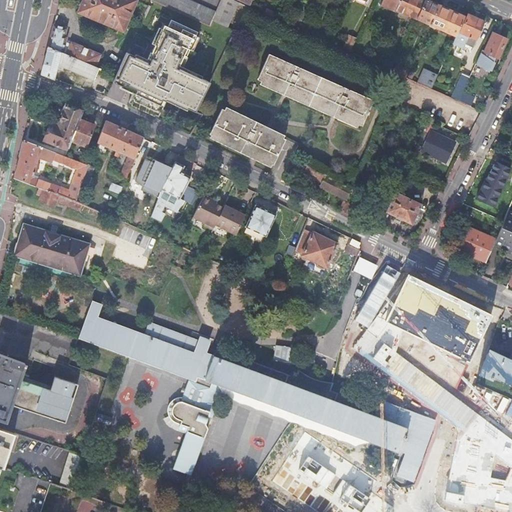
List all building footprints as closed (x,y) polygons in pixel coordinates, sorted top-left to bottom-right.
[(85,0),(80,12),(124,30),(136,1),(133,0),(85,0)] [(151,0),(210,26),(212,21),(216,12),(188,0),(151,0)] [(212,21),(228,28),(239,3),(232,0),(221,0),(216,12),(212,21)] [(381,5),(395,12),(397,10),(398,7),(383,0),(381,5)] [(397,10),(417,19),(425,0),(400,0),(398,7),(397,10)] [(426,0),(425,0),(417,19),(430,25),(439,5),(426,0)] [(451,11),(439,5),(430,25),(443,30),(451,11)] [(298,28),(300,23),(306,10),(301,8),(294,26),(298,28)] [(451,11),(443,30),(455,36),(457,31),(464,17),(451,11)] [(455,36),(455,37),(466,42),(465,44),(473,48),(477,39),(476,38),(484,22),(468,15),(460,32),(457,31),(455,36)] [(188,109),(196,113),(197,112),(211,82),(201,78),(201,79),(178,69),(184,56),(186,57),(189,49),(195,36),(197,31),(170,20),(167,27),(163,26),(161,30),(154,46),(151,54),(153,55),(148,65),(146,64),(134,59),(135,58),(134,57),(126,54),(116,77),(112,84),(121,88),(122,87),(134,92),(132,95),(129,104),(159,117),(166,101),(167,98),(181,104),(180,106),(188,109)] [(55,25),(49,47),(63,53),(66,43),(68,37),(65,36),(67,29),(64,28),(65,24),(59,23),(58,26),(55,25)] [(298,28),(312,34),(314,29),(300,23),(298,28)] [(150,44),(154,46),(161,30),(157,28),(150,44)] [(484,52),(482,51),(476,64),(489,71),(496,57),(498,58),(506,39),(493,33),(484,52)] [(198,38),(195,36),(189,49),(192,51),(198,38)] [(342,49),(350,52),(356,40),(348,36),(342,49)] [(68,55),(72,45),(66,43),(63,53),(68,55)] [(68,55),(99,69),(100,70),(101,67),(100,62),(101,58),(103,57),(104,56),(104,54),(103,53),(101,53),(100,53),(99,54),(98,55),(73,44),(72,45),(68,55)] [(42,75),(55,80),(58,67),(61,67),(61,69),(63,70),(65,66),(95,80),(99,69),(68,55),(63,53),(49,47),(42,75)] [(135,55),(134,57),(135,58),(134,59),(146,64),(148,65),(153,55),(151,54),(149,53),(146,60),(135,55)] [(283,90),(281,94),(288,97),(290,93),(332,112),(330,116),(332,117),(337,119),(339,115),(359,124),(362,126),(373,101),(346,89),(270,55),(259,80),(262,81),(283,90)] [(201,79),(201,78),(202,75),(183,67),(187,57),(186,57),(184,56),(178,69),(201,79)] [(419,81),(433,86),(438,72),(424,67),(419,81)] [(452,97),(460,100),(463,92),(470,77),(462,73),(462,74),(463,74),(452,97)] [(261,84),(281,94),(283,90),(262,81),(261,84)] [(121,88),(120,90),(132,95),(134,92),(122,87),(121,88)] [(460,100),(459,101),(471,106),(475,98),(463,92),(460,100)] [(290,93),(288,97),(330,116),(332,112),(290,93)] [(187,111),(188,109),(180,106),(181,104),(167,98),(166,101),(187,111)] [(83,113),(66,106),(58,128),(74,135),(80,120),(83,113)] [(239,117),(283,139),(285,135),(226,107),(224,111),(239,117)] [(236,146),(273,164),(274,165),(286,140),(283,139),(239,117),(224,111),(223,110),(211,135),(212,135),(236,146)] [(357,128),(359,124),(339,115),(337,119),(357,128)] [(74,135),(72,141),(86,147),(95,126),(80,120),(74,135)] [(115,178),(125,183),(143,139),(106,122),(97,143),(118,152),(117,154),(121,155),(122,154),(129,157),(126,165),(121,164),(115,178)] [(42,138),(40,147),(52,152),(55,144),(62,147),(60,155),(66,157),(72,141),(74,135),(58,128),(51,126),(45,139),(42,138)] [(422,151),(435,157),(436,154),(448,160),(456,143),(431,132),(422,151)] [(271,167),(273,164),(236,146),(212,135),(211,138),(271,167)] [(24,141),(14,178),(39,188),(75,201),(78,194),(61,187),(34,178),(34,174),(39,155),(43,157),(42,160),(52,164),(56,153),(52,152),(40,147),(24,141)] [(93,153),(89,166),(94,168),(100,155),(93,153)] [(178,154),(175,161),(186,165),(189,158),(178,154)] [(436,154),(435,157),(447,163),(448,160),(436,154)] [(66,157),(60,155),(58,160),(67,164),(70,158),(66,157)] [(70,165),(86,171),(89,166),(72,159),(70,165)] [(347,200),(352,188),(295,161),(294,164),(298,166),(298,168),(300,168),(299,170),(304,172),(303,175),(318,181),(315,188),(318,189),(319,187),(347,200)] [(177,163),(162,190),(180,200),(191,178),(183,174),(186,168),(177,163)] [(132,192),(152,200),(160,182),(140,174),(132,192)] [(386,211),(413,224),(423,203),(396,191),(386,211)] [(204,196),(193,217),(204,223),(204,224),(213,229),(215,225),(224,207),(216,204),(211,201),(212,199),(204,196)] [(339,210),(353,217),(356,208),(343,202),(339,210)] [(263,243),(276,215),(256,205),(242,234),(263,243)] [(228,231),(236,235),(245,215),(224,206),(224,207),(215,225),(228,231)] [(511,213),(508,212),(496,240),(494,245),(508,251),(511,253),(511,213)] [(83,275),(92,240),(24,222),(14,256),(83,275)] [(213,229),(211,232),(225,238),(228,231),(215,225),(213,229)] [(494,245),(496,240),(470,229),(461,251),(486,262),(494,245)] [(313,234),(304,230),(295,250),(303,254),(302,255),(316,262),(317,266),(323,269),(325,268),(325,267),(326,267),(337,245),(313,233),(313,234)] [(492,315),(409,275),(387,321),(470,363),(492,315)] [(394,447),(408,410),(381,401),(379,408),(329,390),(246,360),(243,368),(205,354),(209,343),(200,340),(199,343),(150,325),(145,338),(96,320),(100,307),(91,304),(81,334),(80,336),(79,338),(195,380),(194,384),(189,382),(183,398),(181,398),(178,399),(176,399),(174,400),(172,401),(170,403),(169,405),(168,407),(168,409),(167,412),(168,414),(168,416),(169,418),(171,420),(172,422),(174,423),(178,424),(176,428),(184,431),(171,468),(191,476),(208,429),(206,424),(208,417),(210,413),(213,415),(224,385),(297,412),(394,447)] [(350,341),(373,349),(386,314),(364,306),(350,341)] [(490,351),(482,374),(491,378),(492,375),(511,384),(511,359),(511,358),(510,357),(509,360),(490,351)] [(0,352),(0,418),(10,421),(20,386),(41,392),(36,412),(68,421),(79,381),(55,375),(52,387),(23,379),(29,360),(0,352)] [(404,370),(402,377),(415,381),(417,374),(404,370)] [(418,464),(434,420),(408,410),(394,447),(406,451),(404,459),(398,474),(413,479),(418,464)] [(441,498),(486,511),(511,511),(511,446),(478,436),(480,432),(464,427),(441,498)] [(0,466),(1,467),(2,468),(13,436),(0,431),(0,466)] [(388,511),(392,506),(300,439),(273,480),(319,511),(388,511)] [(60,486),(73,490),(83,456),(71,452),(60,486)]
